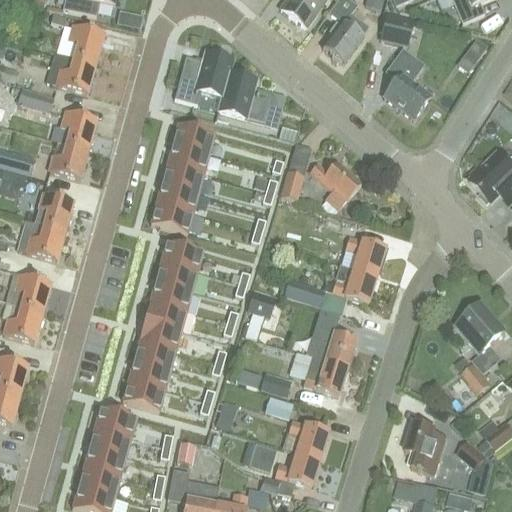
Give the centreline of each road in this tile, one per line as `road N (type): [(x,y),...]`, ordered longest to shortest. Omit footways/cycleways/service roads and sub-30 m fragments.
road 1 (residential): [(28,511),(164,20),(184,0)]
road 2 (residential): [(348,511),(414,290),(468,236)]
road 3 (residential): [(424,188),(208,0)]
road 4 (residential): [(511,50),(424,188)]
